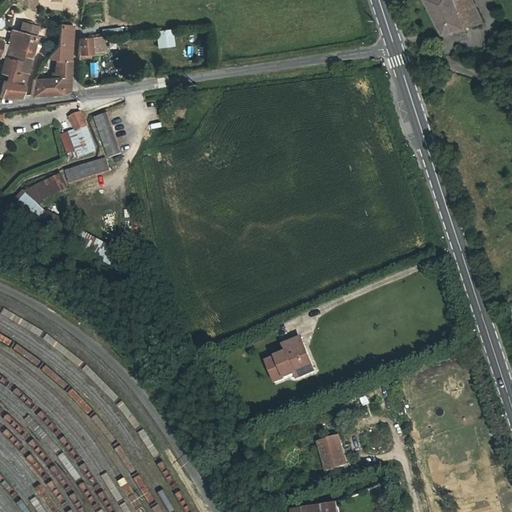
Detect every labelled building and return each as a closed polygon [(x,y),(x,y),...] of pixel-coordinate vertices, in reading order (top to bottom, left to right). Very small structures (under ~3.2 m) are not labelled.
[(18,0),(18,1),(37,12),(37,0),(18,0)] [(100,0),(89,0),(90,13),(100,13),(100,0)] [(475,3),(473,0),(433,0),(448,37),(483,24),(475,3)] [(19,32),(35,36),(38,26),(22,21),(19,32)] [(70,47),(71,26),(59,25),(58,44),(35,76),(33,94),(41,94),(54,93),(60,93),(67,90),(70,47)] [(2,72),(10,74),(8,82),(4,82),(1,96),(11,95),(20,95),(26,72),(35,36),(19,32),(13,30),(9,45),(2,72)] [(174,30),(156,32),(158,49),(175,47),(174,30)] [(79,43),(79,53),(90,52),(90,43),(104,41),(103,35),(80,37),(79,43)] [(74,130),(61,135),(67,152),(68,151),(72,163),(99,153),(84,112),(69,117),(74,130)] [(122,153),(108,114),(95,119),(108,158),(122,153)] [(110,171),(107,158),(68,172),(72,185),(110,171)] [(75,226),(51,213),(44,227),(68,241),(75,226)] [(115,266),(122,249),(85,234),(78,250),(115,266)] [(303,342),(295,345),(296,348),(285,352),(286,354),(267,363),(276,385),(296,377),(297,381),(316,373),(303,342)] [(293,342),(283,346),(285,352),(296,348),(295,345),(293,342)] [(340,436),(320,442),(329,470),(349,464),(340,436)]
